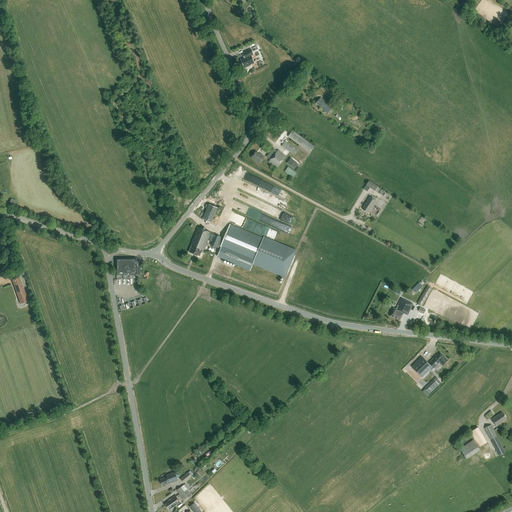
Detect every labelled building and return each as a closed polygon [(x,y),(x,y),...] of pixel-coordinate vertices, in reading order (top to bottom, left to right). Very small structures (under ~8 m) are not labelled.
[(244,58),(240,59),(243,66),(245,65),(246,68),(251,65),(250,65),(254,63),(251,56),(253,55),(251,50),(242,53),(244,58)] [(344,104),(347,100),(340,95),(337,99),(344,104)] [(321,109),(323,110),(325,111),(324,112),(328,114),(333,107),(320,98),(316,104),(321,108),(321,109)] [(310,152),(314,147),(292,131),(288,137),(310,152)] [(298,150),(285,141),(281,146),(294,155),(298,150)] [(277,152),(273,148),(266,156),(271,160),(269,162),(277,168),(286,157),(278,151),(277,152)] [(259,163),(264,157),(261,154),(260,155),(256,152),(252,158),(259,163)] [(295,169),(298,165),(291,159),(287,163),(295,169)] [(297,173),(288,167),(285,172),(293,178),(297,173)] [(367,191),(370,188),(375,191),(378,187),(369,181),(366,185),(364,189),(367,191)] [(272,196),(270,202),(284,209),(287,202),(272,196)] [(368,213),(376,201),(370,196),(362,208),(363,208),(362,209),(368,213)] [(209,204),(203,219),(211,222),(217,208),(209,204)] [(278,210),(275,216),(293,224),(295,218),(278,210)] [(250,271),(253,263),(284,277),(295,251),(230,224),(224,239),(220,238),(221,237),(198,227),(190,245),(192,246),(189,252),(199,257),(201,253),(203,250),(203,251),(209,236),(211,236),(209,241),(212,242),(211,246),(216,248),(216,247),(219,249),(221,249),(217,257),(250,271)] [(140,262),(136,262),(136,259),(116,259),(116,275),(140,275),(140,262)] [(20,304),(28,302),(19,278),(12,280),(20,304)] [(423,286),(419,282),(412,289),(416,293),(423,286)] [(422,305),(432,289),(428,286),(417,303),(422,305)] [(407,315),(413,304),(402,299),(396,310),(394,308),(390,316),(400,321),(403,313),(407,315)] [(438,354),(435,357),(434,358),(429,363),(430,364),(429,364),(422,357),(412,367),(422,377),(433,367),(434,368),(439,362),(442,365),(448,360),(440,353),(438,355),(438,354)] [(430,393),(438,385),(434,380),(425,389),(430,393)] [(502,421),(506,419),(502,413),(500,414),(492,419),(496,426),(503,422),(502,421)] [(499,456),(505,452),(491,425),(484,428),(490,440),(491,439),(492,441),(491,441),(499,456)] [(479,447),(488,442),(479,426),(470,431),(479,447)] [(466,459),(480,450),(473,440),(460,449),(466,459)] [(193,475),(190,471),(180,479),(184,483),(193,475)] [(165,485),(173,482),(172,481),(177,479),(175,472),(166,475),(166,476),(164,477),(164,479),(160,480),(162,485),(165,484),(165,485)] [(179,494),(177,496),(176,495),(168,501),(168,502),(165,504),(169,510),(180,502),(178,498),(180,496),(183,500),(188,497),(181,487),(176,490),(179,494)] [(195,502),(190,506),(194,511),(201,511),(202,511),(195,502)]
